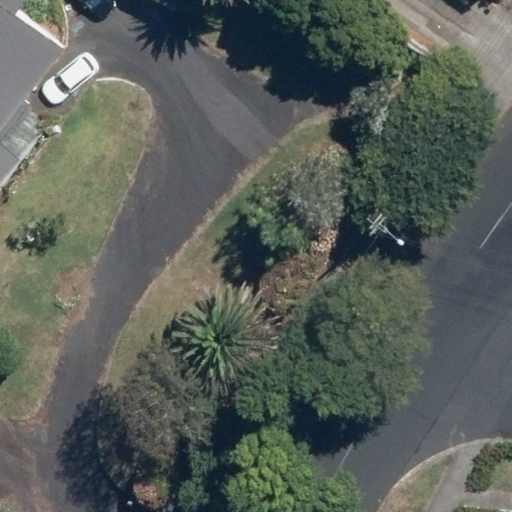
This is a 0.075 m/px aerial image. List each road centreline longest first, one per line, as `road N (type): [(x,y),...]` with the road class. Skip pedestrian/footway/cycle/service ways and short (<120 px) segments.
road 1 (residential): [(393,348),(511,203)]
road 2 (residential): [(312,511),(393,348)]
